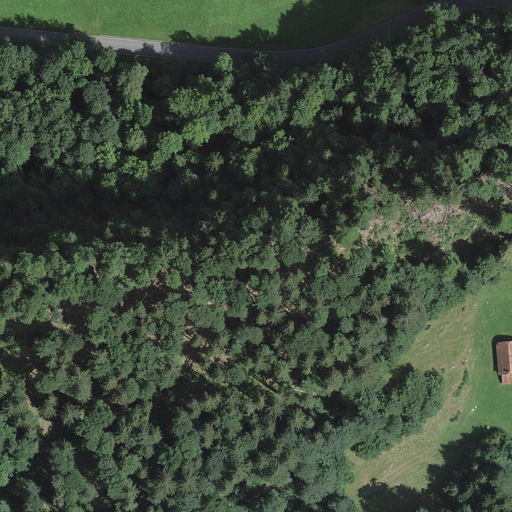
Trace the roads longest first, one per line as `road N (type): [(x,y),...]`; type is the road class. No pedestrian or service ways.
road 1 (tertiary): [(0,33),(247,59),(315,57),(480,0)]
road 2 (track): [(0,486),(28,470),(75,411),(130,403),(179,376)]
